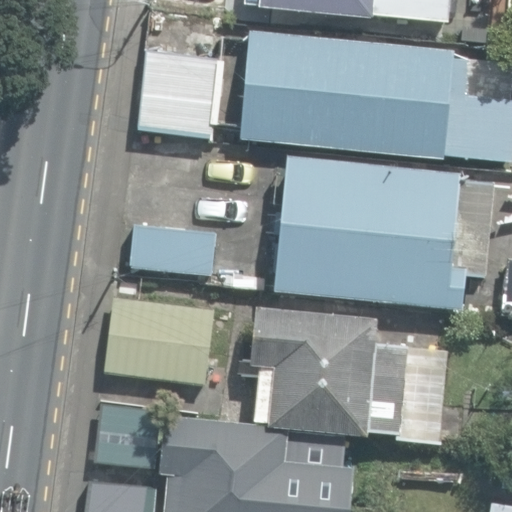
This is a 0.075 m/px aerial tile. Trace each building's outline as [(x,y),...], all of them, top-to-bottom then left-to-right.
[(373,16),(448,22),(450,0),(244,0),(244,4),(372,18),(373,16)] [(240,134),(511,160),(511,100),(464,96),(467,63),(452,61),(453,50),(250,30),(240,134)] [(136,128),(211,137),(221,60),(146,51),(136,128)] [(274,289),(462,307),(465,274),(486,276),(495,181),(464,178),(464,180),(460,179),(461,172),(288,155),(274,289)] [(134,265),(211,272),(215,233),(138,226),(134,265)] [(501,312),(511,313),(511,259),(506,259),(501,312)] [(105,372),(205,383),(214,308),(114,297),(105,372)] [(395,438),(439,443),(448,351),(376,344),(379,317),(257,305),(251,364),(259,365),(254,421),(269,422),(268,425),(268,426),(348,433),(368,435),(369,431),(396,434),(395,438)] [(94,467),(150,474),(158,412),(102,405),(94,467)] [(343,434),(169,418),(164,475),(168,475),(164,511),(353,511),(357,466),(341,465),(343,434)] [(503,487),(511,488),(511,458),(508,458),(503,487)] [(86,511),(163,511),(166,488),(90,480),(86,511)] [(511,511),(511,501),(490,498),(488,511),(511,511)]
